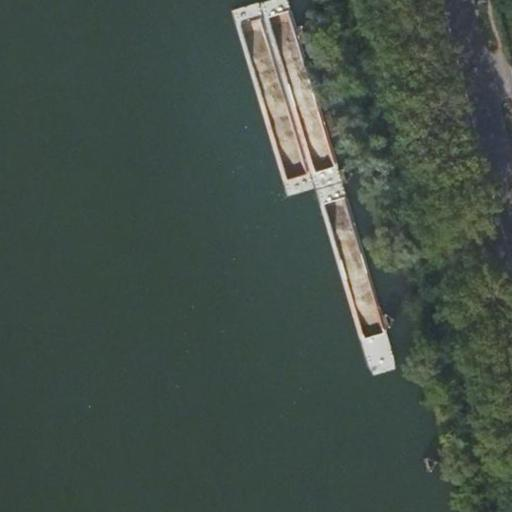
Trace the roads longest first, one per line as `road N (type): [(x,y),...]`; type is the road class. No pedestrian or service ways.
road 1 (primary): [(430,0),(511,304)]
road 2 (primary): [(511,197),(460,0)]
